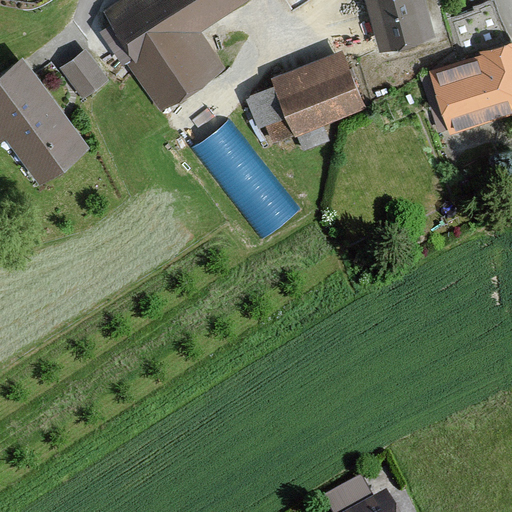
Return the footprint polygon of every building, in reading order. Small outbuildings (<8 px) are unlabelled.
[(168,104),(232,64),(207,26),(248,0),(115,0),(107,6),(168,104)] [(372,0),(386,51),(442,35),(431,0),(372,0)] [(465,0),(466,5),(445,15),(457,49),(499,37),(486,0),(465,0)] [(455,134),(511,115),(511,36),(432,63),(455,134)] [(86,39),(60,58),(84,91),(111,72),(86,39)] [(301,133),(376,107),(353,44),(279,71),(301,133)] [(0,145),(12,136),(46,183),(99,144),(29,50),(0,71),(0,145)] [(237,195),(270,165),(224,113),(191,143),(237,195)] [(409,511),(396,485),(342,511),(409,511)]
